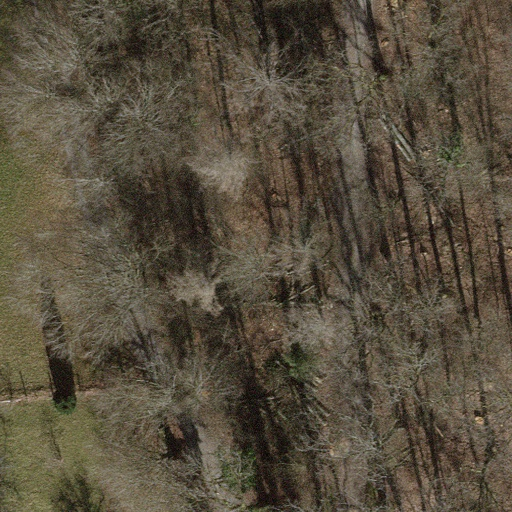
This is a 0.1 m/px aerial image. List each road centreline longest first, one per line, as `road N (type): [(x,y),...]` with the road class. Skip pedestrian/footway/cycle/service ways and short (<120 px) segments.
road 1 (track): [(220,511),(179,427),(48,0)]
road 2 (track): [(350,511),(361,214),(358,0)]
